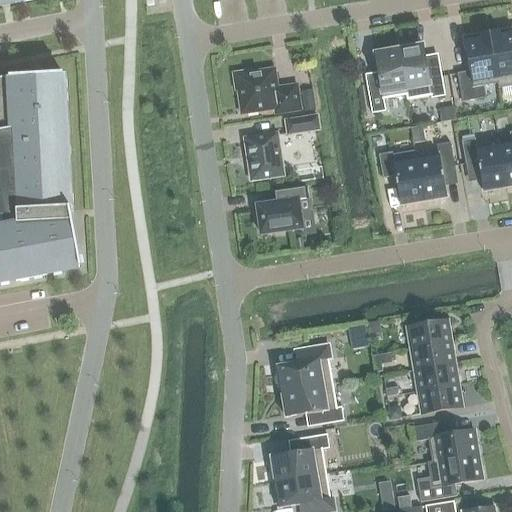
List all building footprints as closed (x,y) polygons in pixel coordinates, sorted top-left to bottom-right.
[(511,38),(510,30),(487,34),(496,88),(497,88),(498,93),(511,90),(511,38)] [(484,90),(496,88),(487,34),(463,38),(469,75),(457,77),(462,106),(486,102),(484,90)] [(422,45),(398,49),(406,96),(407,101),(430,97),(431,99),(445,97),(440,73),(428,75),(422,45)] [(383,100),(406,96),(398,49),(373,54),(379,83),(366,85),(371,114),(385,112),(383,100)] [(232,74),(234,91),(237,91),(240,115),(278,109),(279,115),(300,111),(296,86),(277,89),(274,70),(250,73),(249,71),(232,74)] [(0,284),(81,269),(70,211),(62,75),(10,78),(0,79),(0,284)] [(455,120),(452,107),(438,109),(440,123),(455,120)] [(317,115),(283,120),(286,137),(320,132),(317,115)] [(498,147),(506,189),(511,187),(511,132),(509,133),(511,145),(499,147),(498,147)] [(250,181),(283,177),(276,135),(244,140),(250,181)] [(482,193),(506,189),(498,147),(499,147),(498,142),(476,146),(474,139),(461,141),(465,166),(477,163),(482,193)] [(446,199),(443,179),(455,176),(449,144),(437,146),(438,152),(414,156),(415,161),(416,161),(423,203),(446,199)] [(416,161),(415,161),(394,165),(392,153),(378,155),(382,180),(394,177),(400,207),(423,203),(416,161)] [(299,181),(322,176),(320,166),(297,171),(299,181)] [(331,193),(330,184),(320,185),(321,194),(331,193)] [(283,202),(256,206),(256,211),(254,211),(256,224),(258,223),(260,236),(302,229),(298,201),(307,200),(305,187),(281,190),(283,202)] [(367,324),(369,335),(381,333),(379,322),(367,324)] [(406,329),(409,350),(451,343),(447,322),(406,329)] [(455,365),(451,343),(409,350),(413,372),(455,365)] [(280,393),(332,384),(328,360),(330,360),(328,346),(304,350),(306,362),(276,367),(277,374),(275,377),(277,386),(279,388),(280,393)] [(374,373),(382,372),(380,355),(371,357),(374,373)] [(413,372),(416,393),(458,387),(455,365),(413,372)] [(336,409),(332,384),(280,393),(285,419),(314,414),(316,426),(343,422),(341,408),(336,409)] [(462,408),(458,387),(416,393),(420,415),(462,408)] [(385,398),(394,396),(393,388),(384,389),(385,398)] [(427,441),(431,463),(478,454),(474,431),(444,436),(442,424),(413,429),(416,443),(427,441)] [(271,457),(275,483),(326,475),(322,451),(330,449),(327,435),(298,440),(300,452),(271,457)] [(482,480),(478,454),(431,463),(426,464),(431,489),(482,480)] [(330,499),(326,475),(275,483),(275,488),(273,491),(275,500),(277,502),(279,509),(308,504),(309,511),(334,511),(332,499),(330,499)] [(425,511),(455,511),(454,503),(424,507),(425,511)]
